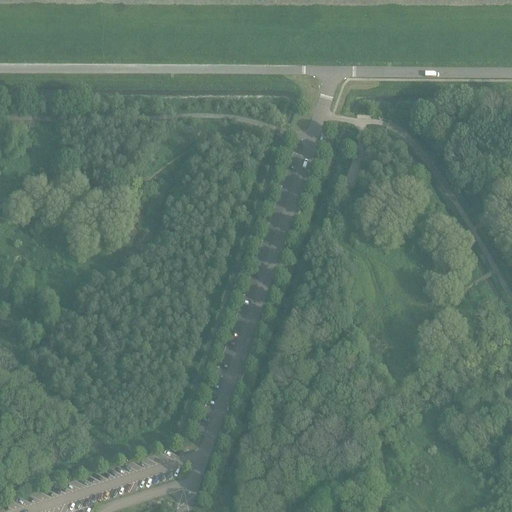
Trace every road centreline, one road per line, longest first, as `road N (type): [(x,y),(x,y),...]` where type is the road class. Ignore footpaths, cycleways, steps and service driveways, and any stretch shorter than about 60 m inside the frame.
road 1 (unclassified): [(204,451),(332,70)]
road 2 (unclassified): [(0,68),(332,70)]
road 3 (unclassified): [(204,451),(24,511)]
road 4 (unclassified): [(332,70),(511,71)]
